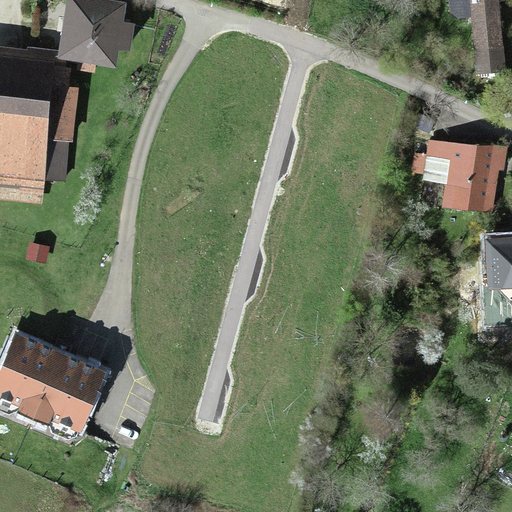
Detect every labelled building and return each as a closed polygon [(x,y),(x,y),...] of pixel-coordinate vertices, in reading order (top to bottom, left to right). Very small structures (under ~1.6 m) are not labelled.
[(495,0),(470,0),(477,75),(501,73),(495,0)] [(122,13),(68,7),(62,67),(115,73),(122,13)] [(51,61),(0,56),(0,198),(38,202),(39,184),(49,73),(51,61)] [(71,75),(49,73),(39,184),(61,185),(71,75)] [(444,186),(440,210),(484,217),(493,159),(434,150),(428,183),(444,186)] [(511,249),(484,249),(483,298),(511,298),(511,249)] [(16,342),(0,385),(0,400),(82,432),(104,376),(16,342)]
